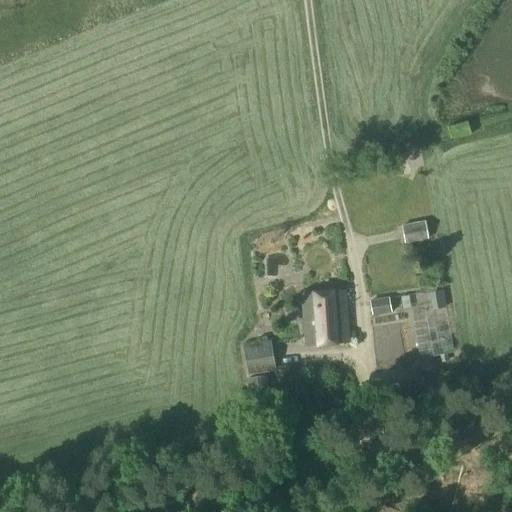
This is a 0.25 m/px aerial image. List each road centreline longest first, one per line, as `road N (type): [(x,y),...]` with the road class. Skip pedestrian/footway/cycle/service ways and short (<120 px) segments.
road 1 (track): [(365,387),(311,0)]
road 2 (track): [(511,421),(150,511)]
